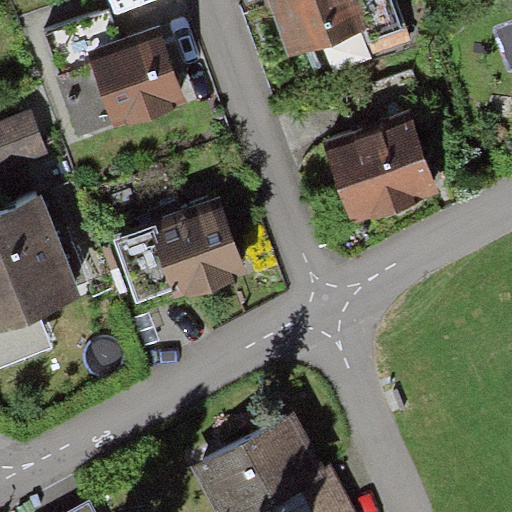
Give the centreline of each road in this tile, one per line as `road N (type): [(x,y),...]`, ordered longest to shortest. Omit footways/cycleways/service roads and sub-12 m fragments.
road 1 (residential): [(0,481),(324,308)]
road 2 (residential): [(215,0),(324,308)]
road 3 (residential): [(324,308),(415,511)]
road 4 (residential): [(324,308),(511,208)]
